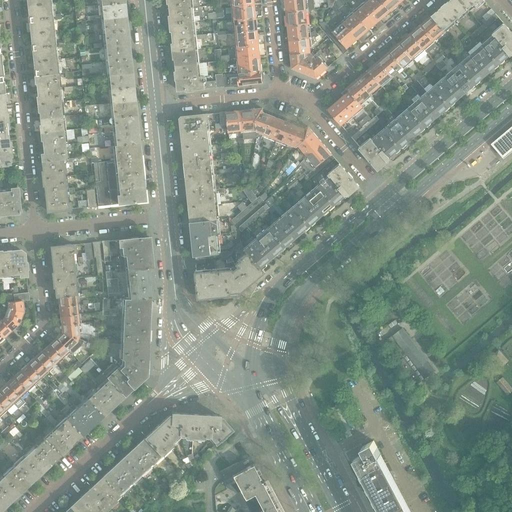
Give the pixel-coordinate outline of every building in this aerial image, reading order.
[(194,22),(191,0),(168,0),(169,3),(170,3),(171,16),(170,16),(171,24),(194,22)] [(255,11),(253,0),(232,0),(235,20),(256,18),(256,11),(255,11)] [(308,25),(305,0),(284,0),(288,27),(308,25)] [(390,11),(380,0),(369,0),(354,13),(369,30),(374,25),(373,25),(379,20),(384,15),(385,16),(390,11)] [(380,0),(390,11),(396,7),(395,6),(400,1),(402,0),(380,0)] [(470,12),(459,0),(449,0),(432,16),(446,32),(455,25),(454,23),(455,23),(454,22),(457,19),(458,20),(459,19),(460,20),(470,12)] [(485,2),(483,0),(459,0),(470,12),(474,9),(477,7),(478,8),(485,2)] [(127,30),(124,3),(100,5),(103,33),(127,30)] [(51,31),(50,18),(55,17),(60,17),(60,14),(55,15),(54,11),(49,12),(48,4),(27,6),(30,34),(51,31)] [(343,15),(334,4),(332,8),(340,18),(343,15)] [(224,17),(223,9),(216,9),(217,18),(224,17)] [(493,15),(495,14),(491,9),(482,17),(486,21),(488,20),(490,19),(492,17),(493,15)] [(369,30),(354,13),(332,32),(333,33),(335,35),(336,36),(338,38),(339,40),(341,41),(342,43),(344,45),(345,47),(347,48),(347,49),(352,44),(352,43),(363,34),(369,30)] [(446,32),(432,16),(410,34),(423,49),(444,32),(445,33),(446,32)] [(257,38),(256,25),(257,25),(256,18),(235,20),(238,47),(259,44),(258,38),(257,38)] [(197,49),(194,22),(171,24),(171,31),(173,31),(174,44),(173,44),(174,52),(197,49)] [(85,32),(84,24),(77,25),(78,35),(83,35),(83,32),(85,32)] [(311,52),(308,25),(288,27),(291,54),(311,52)] [(511,54),(511,32),(505,25),(494,34),(495,35),(483,45),(499,63),(501,64),(504,61),(504,59),(509,54),(510,56),(511,54)] [(130,58),(127,30),(103,33),(106,61),(130,58)] [(54,59),(51,32),(51,31),(30,34),(33,61),(54,59)] [(402,68),(423,49),(410,34),(389,52),(402,68)] [(260,64),(259,51),(260,51),(259,44),(238,47),(240,73),(261,71),(262,71),(261,64),(260,64)] [(343,55),(334,44),(328,48),(338,59),(343,55)] [(447,55),(454,49),(451,45),(444,51),(447,55)] [(499,63),(483,45),(458,66),(474,84),(475,84),(477,85),(480,82),(479,80),(485,75),(493,68),(495,69),(498,66),(498,64),(499,63)] [(200,77),(197,49),(174,52),(174,59),(176,59),(177,72),(176,72),(176,80),(177,79),(200,77)] [(317,60),(317,59),(311,52),(291,54),(292,68),(304,73),(308,63),(311,65),(317,60)] [(402,68),(389,52),(368,70),(381,86),(402,68)] [(316,78),(328,67),(324,63),(326,62),(320,55),(317,59),(317,60),(311,65),(308,63),(304,73),(316,78)] [(133,86),(132,72),(130,58),(106,61),(109,89),(133,86)] [(62,70),(61,65),(55,65),(54,59),(33,61),(34,75),(57,73),(57,74),(66,73),(66,70),(62,70)] [(426,74),(436,65),(437,64),(434,61),(423,70),(426,74)] [(440,71),(436,66),(432,70),(436,74),(440,71)] [(474,84),(458,66),(434,87),(449,106),(450,105),(452,106),(455,103),(455,101),(469,89),(471,90),(474,87),(473,85),(474,84)] [(381,86),(368,70),(346,89),(360,104),(381,86)] [(262,80),(261,71),(240,73),(228,74),(228,72),(222,72),(223,74),(224,86),(260,82),(262,80)] [(416,82),(423,76),(419,72),(412,78),(416,82)] [(60,102),(57,74),(57,73),(34,75),(35,83),(36,83),(37,92),(38,97),(37,97),(37,104),(60,102)] [(224,86),(223,74),(215,75),(216,81),(206,82),(206,80),(202,80),(202,77),(200,77),(177,79),(178,88),(180,90),(186,90),(224,86)] [(136,114),(133,86),(109,89),(112,117),(136,114)] [(449,106),(434,87),(409,109),(425,127),(425,126),(427,127),(430,125),(430,122),(444,110),(446,111),(449,108),(449,106)] [(416,93),(412,88),(407,93),(411,97),(416,93)] [(360,104),(346,89),(341,93),(344,96),(330,108),(329,112),(341,125),(362,107),(360,104)] [(63,130),(62,116),(66,116),(66,112),(61,112),(60,102),(37,104),(38,111),(39,111),(41,126),(40,126),(40,133),(63,130)] [(376,116),(383,110),(381,107),(374,113),(376,116)] [(257,130),(255,109),(226,112),(228,128),(228,132),(229,139),(236,138),(235,132),(257,130)] [(276,141),(284,121),(263,113),(262,109),(255,109),(257,130),(257,131),(263,134),(263,135),(276,141)] [(425,127),(409,109),(384,130),(400,148),(401,147),(403,148),(406,146),(406,143),(419,131),(422,132),(425,130),(424,127),(425,127)] [(139,142),(137,121),(136,114),(112,117),(115,145),(139,142)] [(209,145),(208,130),(207,121),(208,121),(207,114),(182,117),(181,119),(184,147),(209,145)] [(298,145),(313,132),(308,127),(305,130),(284,121),(276,141),(289,146),(290,144),(296,147),(298,145)] [(98,132),(97,124),(88,125),(89,133),(98,132)] [(511,125),(490,145),(502,158),(511,149),(511,125)] [(359,131),(357,128),(353,131),(351,129),(347,132),(351,137),(353,136),(355,134),(357,132),(359,131)] [(66,158),(63,130),(40,133),(41,140),(42,140),(44,154),(41,154),(42,161),(62,159),(66,158)] [(400,148),(384,130),(373,139),(372,138),(360,148),(379,169),(391,159),(390,157),(395,153),(397,153),(400,151),(400,148)] [(329,157),(331,154),(313,132),(298,145),(307,156),(300,164),(306,171),(304,173),(306,176),(307,175),(309,173),(312,171),(315,168),(318,166),(320,164),(323,161),(326,159),(329,157)] [(11,156),(9,143),(8,143),(7,136),(0,136),(0,165),(11,165),(11,164),(10,164),(10,161),(9,156),(11,156)] [(142,171),(139,142),(115,145),(114,145),(115,161),(117,173),(142,171)] [(212,175),(211,160),(209,145),(184,147),(187,178),(212,175)] [(64,176),(62,159),(42,161),(43,171),(41,172),(42,178),(64,176)] [(118,189),(117,173),(115,161),(93,163),(97,206),(118,204),(116,189),(118,189)] [(241,172),(241,163),(236,164),(236,162),(233,162),(233,167),(234,167),(234,172),(241,172)] [(289,175),(297,166),(293,163),(286,171),(286,172),(285,173),(288,176),(289,175)] [(3,171),(12,171),(11,165),(0,165),(0,171),(1,177),(3,176),(3,171)] [(359,186),(341,165),(330,174),(331,175),(318,186),(335,204),(337,205),(340,202),(340,200),(345,195),(347,197),(359,186)] [(145,197),(142,171),(117,173),(118,189),(116,189),(118,204),(134,202),(142,201),(145,197)] [(221,204),(220,195),(225,194),(224,189),(214,190),(212,175),(187,178),(190,207),(216,205),(221,204)] [(67,202),(64,176),(42,178),(43,185),(44,185),(47,210),(47,211),(49,211),(70,209),(69,202),(67,202)] [(264,189),(269,183),(264,178),(260,183),(259,185),(264,189)] [(296,178),(286,186),(289,190),(299,182),(296,178)] [(259,185),(260,183),(257,179),(255,179),(250,183),(256,189),(259,185)] [(304,194),(300,190),(296,185),(291,188),(299,198),(304,194)] [(334,207),(334,205),(335,204),(318,186),(294,207),(310,225),(313,226),(316,223),(315,221),(329,209),(331,210),(334,207)] [(19,211),(17,188),(10,189),(11,191),(0,192),(0,214),(19,213),(19,212),(19,211)] [(95,206),(94,189),(86,190),(87,200),(82,201),(82,207),(88,207),(95,206)] [(264,201),(269,197),(265,192),(260,197),(263,200),(264,201)] [(270,197),(265,202),(269,206),(274,202),(270,197)] [(283,213),(279,207),(275,203),(271,206),(275,211),(280,216),(283,213)] [(240,213),(239,204),(229,205),(230,214),(240,213)] [(219,234),(217,220),(216,205),(190,207),(193,238),(217,236),(217,234),(219,234)] [(310,228),(309,226),(310,225),(294,207),(269,228),(285,246),(286,246),(288,247),(291,244),(291,242),(298,236),(305,230),(306,231),(310,228)] [(257,230),(251,224),(247,227),(253,234),(257,230)] [(266,263),(280,251),(282,252),(285,249),(285,247),(285,246),(269,228),(245,248),(249,253),(259,264),(263,270),(267,266),(266,263)] [(219,253),(217,236),(193,238),(195,255),(204,254),(207,254),(209,254),(211,253),(214,253),(216,253),(219,253)] [(152,268),(149,239),(148,239),(146,238),(146,237),(138,238),(119,240),(119,247),(121,247),(123,255),(125,255),(126,264),(126,270),(152,268)] [(110,259),(108,241),(102,242),(104,262),(110,261),(110,259)] [(228,249),(234,245),(231,241),(225,246),(220,246),(220,250),(228,249)] [(102,275),(99,242),(93,243),(94,257),(95,257),(97,275),(102,275)] [(76,278),(74,261),(73,245),(52,247),(53,247),(51,247),(51,248),(53,273),(52,273),(53,280),(76,278)] [(119,256),(117,248),(109,249),(111,258),(119,256)] [(26,275),(24,253),(20,250),(8,251),(11,277),(26,275)] [(11,277),(8,251),(0,252),(0,276),(2,277),(2,278),(11,277)] [(242,292),(265,272),(263,270),(259,264),(249,253),(242,258),(244,260),(237,265),(238,266),(234,270),(226,270),(229,295),(230,295),(230,292),(232,292),(232,294),(239,293),(239,291),(242,291),(242,292)] [(205,262),(205,259),(204,254),(195,255),(196,263),(205,262)] [(155,297),(152,268),(126,270),(129,300),(149,298),(155,297)] [(229,295),(226,270),(197,273),(199,298),(229,295)] [(118,286),(117,278),(111,279),(110,271),(105,272),(107,287),(118,286)] [(77,295),(76,278),(53,280),(53,287),(55,287),(56,297),(58,297),(77,295)] [(119,293),(118,286),(107,287),(108,294),(119,293)] [(29,299),(28,293),(13,295),(13,301),(22,300),(29,300),(29,299)] [(78,306),(77,295),(78,295),(77,295),(58,297),(58,304),(59,304),(59,306),(58,306),(59,306),(65,306),(67,307),(78,306)] [(148,330),(149,302),(149,298),(129,300),(124,299),(123,330),(148,330)] [(23,311),(22,300),(13,301),(7,302),(7,307),(6,311),(22,318),(24,312),(23,311)] [(79,315),(78,306),(67,307),(65,306),(59,306),(59,313),(60,313),(60,315),(66,314),(68,316),(79,315)] [(19,324),(22,318),(6,311),(3,316),(0,314),(0,318),(11,330),(18,323),(19,324)] [(80,324),(79,315),(68,316),(66,314),(60,315),(59,315),(60,322),(61,322),(61,324),(67,324),(69,325),(80,324)] [(11,330),(0,318),(0,332),(4,337),(6,335),(7,335),(10,332),(10,331),(11,330)] [(80,332),(82,329),(82,326),(80,324),(69,325),(67,324),(61,324),(60,324),(61,330),(62,330),(61,332),(78,339),(79,336),(78,332),(80,332)] [(403,328),(389,339),(399,353),(403,358),(397,362),(415,386),(425,379),(435,371),(428,361),(403,328)] [(147,360),(148,330),(123,330),(122,359),(124,360),(147,360)] [(77,342),(78,339),(61,332),(60,334),(60,335),(59,334),(55,338),(56,339),(59,342),(62,342),(69,349),(77,342)] [(69,349),(62,342),(59,342),(56,339),(54,340),(54,339),(48,344),(49,345),(52,349),(55,349),(64,358),(71,351),(69,349)] [(111,356),(112,345),(100,344),(99,355),(107,356),(111,356)] [(64,358),(55,349),(52,349),(49,345),(47,346),(41,351),(42,352),(45,355),(48,355),(56,365),(64,358)] [(508,361),(499,350),(491,356),(501,367),(503,367),(508,362),(508,361)] [(56,365),(48,355),(45,355),(42,352),(40,353),(40,352),(34,357),(35,358),(39,362),(41,362),(49,371),(56,365)] [(81,363),(87,358),(83,353),(77,359),(81,363)] [(125,395),(146,375),(147,360),(124,360),(124,365),(120,368),(112,364),(106,369),(101,363),(103,361),(106,362),(107,356),(99,355),(94,353),(89,358),(108,379),(125,395)] [(49,371),(41,362),(39,362),(35,358),(33,360),(33,359),(27,364),(28,365),(31,368),(34,368),(43,378),(49,371)] [(43,378),(34,368),(31,368),(28,365),(26,366),(26,365),(20,371),(21,371),(24,375),(27,376),(35,385),(43,378)] [(68,377),(74,371),(72,368),(65,374),(68,377)] [(71,381),(82,372),(80,371),(78,368),(77,368),(74,371),(68,377),(71,381)] [(35,385),(27,376),(24,375),(21,371),(19,373),(19,372),(13,377),(18,381),(20,382),(29,391),(35,385)] [(61,384),(68,377),(65,374),(64,374),(57,381),(61,384)] [(97,384),(93,380),(93,379),(89,375),(87,377),(92,383),(95,386),(97,384)] [(29,391),(20,382),(18,381),(13,377),(14,378),(12,379),(12,378),(6,384),(7,384),(11,388),(13,388),(21,397),(29,391)] [(511,391),(511,388),(503,377),(496,382),(507,396),(511,391)] [(125,395),(108,379),(87,398),(103,415),(125,395)] [(21,397),(13,388),(11,388),(7,384),(5,386),(5,385),(0,389),(0,391),(4,395),(6,395),(14,404),(21,397)] [(61,384),(57,388),(62,393),(66,389),(61,384)] [(46,397),(53,391),(50,388),(44,394),(46,397)] [(66,399),(62,393),(57,388),(54,391),(64,401),(66,399)] [(14,404),(6,395),(4,395),(0,391),(0,402),(7,410),(14,404)] [(80,401),(73,394),(68,399),(73,404),(75,406),(80,401)] [(103,415),(87,398),(77,408),(75,406),(73,404),(69,408),(73,412),(66,418),(82,434),(103,415)] [(169,443),(178,435),(179,414),(172,413),(171,415),(169,415),(145,438),(160,454),(169,445),(169,443)] [(209,437),(210,415),(179,414),(178,435),(183,435),(185,437),(203,438),(205,437),(209,437)] [(57,422),(49,415),(46,418),(53,425),(57,422)] [(232,431),(221,418),(219,418),(219,416),(210,415),(209,437),(216,445),(232,431)] [(18,423),(12,417),(9,420),(15,426),(18,423)] [(53,425),(46,418),(43,420),(50,428),(53,425)] [(82,434),(66,418),(45,438),(61,454),(82,434)] [(61,454),(45,438),(24,457),(40,474),(61,454)] [(139,473),(160,454),(145,438),(124,457),(139,473)] [(410,511),(405,502),(381,456),(380,455),(380,454),(373,441),(362,447),(365,453),(354,458),(359,466),(383,511),(410,511)] [(192,454),(187,456),(189,462),(191,466),(195,462),(192,457),(192,454)] [(40,474),(24,457),(4,476),(19,493),(40,474)] [(118,493),(139,473),(124,457),(102,477),(118,493)] [(259,478),(252,465),(245,468),(241,470),(237,462),(220,471),(224,480),(232,476),(239,490),(259,480),(258,478),(259,478)] [(170,484),(179,476),(173,470),(165,478),(170,484)] [(0,510),(19,493),(4,476),(0,479),(0,510)] [(115,499),(119,494),(118,493),(102,477),(81,497),(94,511),(100,511),(102,511),(103,511),(116,500),(115,499)] [(274,503),(269,493),(268,493),(263,482),(261,483),(261,482),(260,482),(259,480),(239,490),(244,499),(253,494),(262,510),(274,504),(274,503)] [(170,486),(165,481),(160,485),(165,491),(170,486)] [(154,501),(160,496),(156,492),(151,497),(154,501)] [(94,511),(81,497),(64,511),(94,511)]
